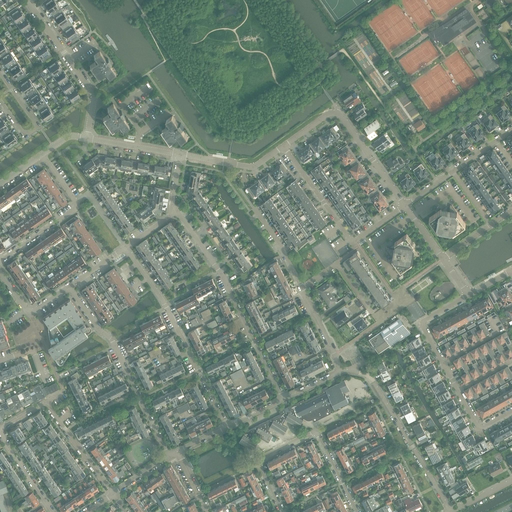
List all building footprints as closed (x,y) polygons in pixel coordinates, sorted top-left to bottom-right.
[(45,7),(47,10),(48,9),(56,3),(57,3),(54,0),(45,0),(43,2),(45,4),(46,5),(46,6),(46,7),(45,7)] [(51,13),(53,16),(62,10),(57,3),(56,3),(48,9),(47,10),(49,12),(50,11),(50,12),(51,13)] [(8,13),(13,20),(14,19),(22,14),(23,13),(21,10),(21,11),(20,11),(19,10),(19,9),(17,7),(8,13)] [(451,21),(452,22),(449,24),(448,23),(435,31),(434,32),(434,33),(434,34),(434,35),(435,36),(436,36),(441,36),(445,42),(454,36),(455,36),(455,37),(456,36),(457,36),(457,35),(457,34),(456,33),(458,31),(459,32),(475,22),(466,9),(451,21)] [(55,21),(57,23),(58,23),(66,17),(66,16),(62,10),(53,16),(54,18),(55,19),(56,20),(55,20),(55,21)] [(25,16),(23,13),(22,14),(14,19),(13,20),(16,24),(17,24),(19,23),(23,19),(25,18),(24,17),(24,16),(25,16)] [(61,27),(62,29),(71,23),(66,16),(66,17),(58,23),(57,23),(58,26),(59,26),(59,25),(60,26),(61,27)] [(26,19),(25,18),(23,19),(19,23),(17,24),(16,24),(19,29),(20,28),(28,23),(29,22),(27,19),(27,20),(26,20),(26,19)] [(31,24),(29,22),(28,23),(20,28),(19,29),(22,33),(23,33),(25,31),(29,28),(31,27),(30,26),(30,25),(31,25),(31,24)] [(64,34),(66,37),(67,36),(76,30),(71,23),(62,29),(64,32),(65,33),(65,34),(64,34)] [(32,28),(31,27),(29,28),(25,31),(23,33),(22,33),(25,38),(26,37),(34,31),(35,31),(33,28),(32,29),(32,28)] [(70,41),(72,43),(81,37),(79,34),(76,30),(67,36),(66,37),(68,40),(69,39),(70,40),(70,41)] [(37,33),(35,31),(34,31),(26,37),(25,38),(29,42),(31,40),(35,37),(37,36),(37,35),(36,34),(37,34),(37,33)] [(38,37),(37,36),(35,37),(31,40),(29,42),(32,46),(40,40),(41,40),(40,37),(39,37),(39,38),(38,37)] [(43,42),(41,40),(40,40),(32,46),(35,51),(35,50),(37,49),(42,46),(44,45),(43,44),(42,43),(43,42)] [(44,46),(44,45),(42,46),(37,49),(35,50),(35,51),(38,55),(39,55),(47,49),(48,48),(46,46),(45,46),(44,46)] [(0,56),(2,59),(10,53),(9,50),(6,46),(5,46),(0,49),(0,56)] [(50,51),(48,48),(47,49),(39,55),(38,55),(43,62),(52,56),(50,53),(49,52),(49,51),(50,51)] [(109,78),(115,73),(109,64),(111,63),(108,58),(106,60),(101,53),(100,51),(93,56),(97,60),(89,66),(91,68),(96,75),(98,78),(105,73),(109,78)] [(2,61),(4,64),(5,63),(14,57),(10,53),(2,59),(2,60),(3,61),(2,61)] [(7,67),(8,68),(17,61),(14,57),(5,63),(4,64),(6,67),(6,66),(7,66),(7,67)] [(10,73),(12,75),(13,75),(21,69),(21,68),(17,61),(8,68),(10,70),(10,71),(11,72),(10,72),(10,73)] [(47,68),(50,73),(51,72),(59,66),(60,66),(58,63),(57,64),(56,63),(56,62),(54,63),(49,66),(47,68)] [(62,68),(60,66),(59,66),(51,72),(50,73),(53,77),(54,77),(56,75),(60,72),(62,71),(61,70),(61,69),(61,68),(62,68)] [(18,82),(26,75),(21,68),(21,69),(13,75),(12,75),(14,78),(15,77),(15,78),(16,79),(18,82)] [(63,72),(62,71),(60,72),(56,75),(54,77),(53,77),(56,81),(57,81),(65,75),(66,74),(64,72),(63,73),(63,72)] [(68,77),(66,74),(65,75),(57,81),(56,81),(59,86),(60,85),(62,84),(66,81),(68,80),(68,79),(67,78),(68,77)] [(32,84),(29,79),(20,85),(21,86),(22,87),(21,88),(23,91),(23,90),(32,84)] [(69,81),(68,80),(66,81),(62,84),(60,85),(59,86),(63,90),(71,84),(72,83),(71,81),(70,81),(69,81)] [(74,86),(72,83),(71,84),(63,90),(66,95),(66,94),(68,93),(73,90),(74,88),(74,87),(73,87),(74,86)] [(27,94),(28,97),(37,90),(35,88),(32,84),(23,90),(23,91),(24,93),(25,93),(25,92),(26,93),(27,94)] [(75,89),(74,88),(73,90),(68,93),(66,94),(66,95),(69,99),(78,93),(79,92),(77,89),(76,90),(75,89)] [(30,102),(32,104),(33,104),(41,98),(42,97),(37,90),(28,97),(30,99),(31,100),(31,101),(30,102)] [(80,95),(79,92),(78,93),(69,99),(72,104),(72,103),(81,97),(80,96),(79,95),(80,95)] [(360,101),(361,101),(358,97),(359,97),(358,95),(357,95),(356,93),(355,92),(354,92),(352,94),(344,99),(343,100),(346,104),(347,104),(348,106),(354,102),(355,105),(358,103),(360,101)] [(36,108),(38,110),(47,104),(45,102),(42,97),(33,104),(32,104),(34,107),(35,106),(36,107),(36,108)] [(40,115),(42,118),(43,117),(51,111),(52,111),(47,104),(38,110),(40,113),(40,114),(41,115),(40,115)] [(110,113),(103,118),(104,120),(110,128),(111,130),(119,125),(122,130),(127,127),(129,126),(122,117),(124,115),(121,111),(119,112),(113,104),(110,106),(108,107),(107,108),(110,113)] [(358,121),(367,114),(364,110),(366,109),(362,104),(360,105),(354,109),(356,112),(353,114),(358,121)] [(500,118),(499,118),(501,121),(502,121),(503,121),(509,117),(508,117),(511,115),(507,109),(504,105),(501,107),(503,109),(497,113),(500,118)] [(54,116),(55,116),(52,111),(51,111),(43,117),(42,118),(44,121),(44,120),(45,120),(45,121),(46,122),(54,116)] [(489,130),(489,131),(495,127),(498,125),(493,119),(490,114),(488,117),(483,120),(484,123),(487,127),(486,128),(488,131),(489,130)] [(182,142),(188,138),(182,129),(184,128),(181,123),(179,124),(173,116),(166,120),(170,125),(162,130),(164,132),(170,140),(171,142),(178,137),(182,142)] [(421,120),(414,124),(415,125),(417,129),(418,131),(425,126),(424,125),(421,121),(421,120)] [(369,134),(368,135),(371,139),(377,135),(374,131),(373,129),(379,125),(376,121),(365,128),(368,133),(369,134)] [(7,126),(6,123),(5,124),(0,126),(0,136),(1,137),(9,131),(8,128),(7,127),(6,126),(7,126)] [(480,129),(477,124),(474,126),(476,128),(470,132),(474,137),(472,137),(474,140),(476,140),(482,136),(484,134),(480,129)] [(329,130),(326,132),(326,133),(332,141),(337,138),(337,137),(339,136),(334,128),(331,129),(329,131),(329,130)] [(11,133),(9,131),(1,137),(5,144),(6,143),(14,137),(15,137),(13,134),(12,135),(12,134),(11,133)] [(321,137),(319,138),(325,146),(327,145),(332,141),(326,133),(326,132),(322,134),(323,135),(321,137)] [(388,145),(391,142),(388,138),(387,137),(386,138),(385,136),(387,134),(386,133),(374,142),(376,145),(377,146),(376,147),(379,151),(380,150),(382,152),(389,147),(388,145)] [(459,147),(461,150),(462,149),(463,150),(469,146),(468,146),(471,144),(467,138),(464,133),(461,136),(456,139),(457,142),(460,146),(459,147)] [(17,139),(15,137),(14,137),(6,143),(5,144),(9,148),(17,142),(17,141),(16,140),(17,140),(17,139)] [(316,140),(312,143),(318,151),(325,146),(319,138),(319,137),(315,139),(316,140)] [(308,145),(304,147),(305,148),(311,156),(311,157),(312,158),(315,156),(314,154),(316,153),(318,152),(318,151),(312,143),(310,144),(310,145),(308,146),(308,145)] [(449,159),(455,155),(458,153),(454,147),(450,143),(448,145),(443,149),(444,151),(447,156),(446,156),(448,159),(449,159)] [(339,155),(343,159),(352,153),(350,150),(349,150),(348,148),(346,146),(338,152),(340,154),(339,155)] [(306,160),(311,157),(311,156),(305,148),(304,147),(301,150),(302,150),(300,152),(299,152),(296,155),(302,163),(305,160),(306,160)] [(489,160),(496,154),(497,154),(494,149),(493,150),(491,151),(490,150),(487,152),(488,153),(486,155),(485,155),(489,160)] [(436,157),(430,161),(434,165),(432,166),(434,169),(436,168),(436,169),(442,165),(444,163),(440,157),(437,152),(434,154),(436,157)] [(354,156),(352,153),(343,159),(346,164),(349,162),(351,165),(357,161),(355,158),(354,156)] [(489,160),(492,164),(500,159),(496,154),(489,160)] [(92,160),(88,163),(92,169),(93,171),(97,168),(100,166),(98,157),(98,155),(91,159),(92,160)] [(106,156),(98,155),(98,157),(100,166),(104,167),(109,168),(109,165),(110,158),(105,157),(106,156)] [(115,159),(110,158),(109,165),(109,168),(114,168),(117,169),(118,160),(119,158),(116,158),(115,159)] [(122,159),(119,158),(118,160),(117,169),(120,170),(125,170),(126,168),(127,161),(122,160),(122,159)] [(405,165),(401,160),(399,162),(396,158),(393,161),(391,158),(388,161),(389,163),(388,164),(392,170),(398,166),(399,169),(402,167),(405,165)] [(492,164),(496,169),(503,164),(500,159),(492,164)] [(132,162),(127,161),(126,168),(125,170),(130,171),(134,172),(135,163),(135,161),(132,161),(132,162)] [(139,162),(135,161),(135,163),(134,172),(137,172),(142,173),(142,171),(144,164),(138,163),(139,162)] [(359,163),(357,161),(351,165),(353,167),(350,169),(353,174),(362,168),(363,167),(361,164),(360,165),(359,163)] [(89,174),(93,171),(92,169),(88,163),(83,166),(83,165),(80,167),(81,169),(86,176),(89,174)] [(148,165),(144,164),(142,171),(142,173),(147,174),(150,175),(151,166),(152,164),(148,164),(148,165)] [(155,165),(152,164),(151,166),(150,175),(153,175),(158,176),(159,174),(160,167),(155,166),(155,165)] [(278,166),(275,168),(276,169),(282,177),(282,178),(282,179),(283,179),(287,176),(287,177),(291,174),(288,169),(287,170),(283,164),(281,165),(279,167),(278,166)] [(419,166),(413,170),(415,172),(418,176),(417,177),(419,180),(420,179),(420,180),(426,176),(429,174),(424,168),(423,166),(421,164),(418,166),(419,166)] [(496,169),(499,173),(506,168),(503,164),(496,169)] [(311,170),(314,175),(323,169),(320,165),(311,170)] [(165,168),(160,167),(159,174),(158,176),(163,177),(167,178),(167,174),(168,171),(168,169),(168,168),(169,167),(165,166),(165,168)] [(462,172),(466,176),(473,171),(470,166),(468,168),(467,166),(463,169),(464,170),(462,172)] [(365,170),(363,167),(362,168),(353,174),(357,179),(360,177),(361,179),(367,175),(365,173),(364,171),(365,170)] [(270,173),(269,174),(275,182),(276,181),(278,180),(279,181),(282,179),(282,178),(282,177),(276,169),(275,168),(272,170),(272,171),(273,171),(270,173)] [(499,173),(502,178),(510,173),(506,168),(499,173)] [(36,178),(39,181),(48,175),(49,174),(48,172),(46,173),(44,169),(35,175),(36,178)] [(314,175),(317,179),(326,173),(323,169),(314,175)] [(466,176),(469,181),(476,176),(478,175),(474,170),(473,171),(466,176)] [(191,175),(190,180),(197,181),(199,182),(200,177),(201,173),(197,173),(195,172),(190,171),(190,175),(191,175)] [(265,176),(262,179),(267,187),(269,187),(275,182),(269,174),(268,173),(265,176)] [(317,179),(320,183),(329,177),(326,173),(317,179)] [(408,173),(405,175),(407,178),(401,182),(404,186),(403,187),(405,190),(406,189),(407,190),(413,186),(412,185),(415,183),(411,178),(408,173)] [(502,178),(506,183),(511,178),(511,176),(510,173),(502,178)] [(50,176),(49,174),(48,175),(39,181),(41,184),(43,186),(46,184),(51,180),(49,177),(50,176)] [(369,178),(367,175),(361,179),(363,182),(360,184),(364,189),(372,183),(373,182),(371,179),(370,180),(369,178)] [(330,176),(329,177),(320,183),(323,187),(332,181),(333,180),(330,176)] [(469,181),(472,185),(480,180),(476,176),(469,181)] [(26,179),(22,182),(24,185),(27,190),(32,187),(28,181),(26,179)] [(257,181),(254,183),(254,184),(260,193),(266,189),(267,188),(267,187),(262,179),(261,179),(260,180),(260,181),(258,182),(257,182),(257,181)] [(54,183),(51,180),(46,184),(43,186),(44,188),(46,192),(55,186),(57,185),(55,183),(54,183)] [(188,185),(187,193),(191,192),(198,190),(199,187),(199,182),(197,181),(190,180),(189,185),(188,185)] [(288,189),(290,192),(299,185),(296,180),(289,184),(286,187),(288,189)] [(472,185),(476,190),(483,185),(480,180),(472,185)] [(93,186),(97,191),(99,189),(104,186),(101,181),(96,184),(93,186)] [(323,187),(326,192),(335,186),(332,181),(323,187)] [(22,182),(17,185),(19,188),(23,193),(27,190),(24,185),(22,182)] [(375,185),(373,182),(372,183),(364,189),(367,194),(367,193),(369,196),(378,190),(376,187),(374,185),(375,185)] [(255,196),(260,193),(254,184),(254,183),(251,186),(249,188),(247,189),(253,198),(255,197),(255,196)] [(17,185),(13,189),(15,191),(18,196),(23,193),(19,188),(17,185)] [(58,187),(57,185),(55,186),(46,192),(49,195),(50,197),(53,195),(59,191),(57,188),(58,187)] [(292,195),(294,197),(297,195),(303,191),(299,185),(290,192),(292,195)] [(476,190),(479,195),(486,190),(483,185),(476,190)] [(97,191),(100,196),(103,194),(107,190),(104,186),(99,189),(97,191)] [(326,192),(329,196),(338,190),(335,186),(326,192)] [(154,191),(153,196),(155,196),(162,198),(163,193),(164,193),(165,189),(162,189),(154,188),(154,191)] [(13,189),(9,192),(10,194),(14,199),(18,196),(15,191),(13,189)] [(266,189),(260,193),(255,196),(255,197),(266,189)] [(100,196),(103,200),(106,198),(111,195),(107,190),(103,194),(100,196)] [(192,199),(195,203),(201,199),(203,197),(200,193),(198,190),(191,192),(187,193),(191,199),(192,199)] [(329,196),(332,200),(341,194),(338,190),(329,196)] [(379,192),(378,190),(369,196),(371,198),(371,199),(374,203),(383,197),(384,197),(382,194),(381,194),(379,192)] [(479,195),(482,199),(490,194),(486,190),(479,195)] [(52,199),(54,203),(63,196),(64,195),(63,193),(61,194),(59,191),(53,195),(50,197),(52,199)] [(296,200),(298,203),(307,196),(303,191),(297,195),(294,197),(296,200)] [(9,192),(4,195),(6,197),(10,202),(14,199),(10,194),(9,192)] [(341,194),(332,200),(335,204),(344,198),(345,197),(342,193),(341,194)] [(482,199),(486,204),(493,199),(490,194),(482,199)] [(4,195),(0,197),(0,198),(1,200),(5,206),(7,208),(12,205),(10,202),(6,197),(4,195)] [(66,197),(64,195),(63,196),(54,203),(51,204),(54,208),(56,206),(58,208),(61,206),(67,202),(64,198),(66,197)] [(103,200),(106,205),(109,203),(114,200),(111,195),(106,198),(103,200)] [(162,203),(162,198),(155,196),(153,196),(152,201),(151,205),(159,209),(161,211),(163,203),(162,203)] [(300,206),(302,208),(305,206),(311,202),(307,196),(298,203),(300,206)] [(197,208),(199,210),(202,208),(208,204),(206,202),(203,197),(201,199),(195,203),(198,207),(197,208)] [(386,199),(384,197),(383,197),(374,203),(378,208),(380,211),(388,205),(386,202),(385,200),(386,199)] [(262,207),(264,210),(274,204),(270,198),(264,203),(261,205),(262,207)] [(335,204),(338,208),(346,202),(344,198),(335,204)] [(486,204),(489,209),(496,204),(498,202),(495,198),(493,199),(486,204)] [(106,205),(110,210),(113,208),(117,204),(114,200),(109,203),(106,205)] [(303,210),(306,214),(315,207),(311,202),(305,206),(302,208),(303,210)] [(338,208),(341,212),(349,206),(346,202),(338,208)] [(110,210),(113,214),(116,212),(121,209),(117,204),(113,208),(110,210)] [(202,212),(205,217),(210,213),(213,211),(210,207),(208,204),(202,208),(199,210),(201,213),(202,212)] [(267,214),(268,216),(271,214),(278,209),(274,204),(264,210),(267,214)] [(500,208),(496,204),(489,209),(492,213),(500,208)] [(155,215),(161,211),(159,209),(151,205),(149,207),(145,210),(146,211),(150,217),(154,214),(155,215)] [(450,206),(450,208),(449,212),(447,211),(446,211),(442,211),(440,212),(441,211),(442,210),(441,210),(429,218),(436,228),(437,228),(435,225),(436,225),(439,229),(440,230),(441,230),(445,230),(445,231),(446,231),(446,230),(450,231),(451,231),(452,231),(456,229),(457,230),(455,231),(456,231),(461,227),(465,225),(466,224),(458,213),(452,205),(451,205),(450,205),(450,206)] [(50,212),(46,207),(45,206),(41,209),(41,210),(42,210),(45,215),(47,218),(52,215),(50,212)] [(341,212),(344,217),(352,211),(349,206),(341,212)] [(308,217),(309,219),(312,217),(319,213),(315,207),(306,214),(308,217)] [(113,214),(116,219),(119,217),(124,214),(121,209),(116,212),(113,214)] [(270,218),(272,221),(282,215),(278,209),(271,214),(268,216),(270,218)] [(41,210),(37,213),(41,219),(43,221),(47,218),(45,215),(42,210),(41,210)] [(146,211),(145,210),(140,212),(137,215),(142,221),(144,223),(146,221),(146,220),(150,217),(146,211)] [(207,221),(210,226),(213,225),(219,220),(216,215),(213,211),(210,213),(205,217),(208,221),(207,221)] [(344,217),(347,221),(355,215),(352,211),(344,217)] [(37,213),(33,217),(36,222),(38,224),(43,221),(41,219),(37,213)] [(311,221),(313,225),(323,218),(319,213),(312,217),(309,219),(311,221)] [(116,219),(119,224),(122,222),(127,218),(124,214),(119,217),(116,219)] [(357,214),(355,215),(347,221),(350,225),(358,219),(360,218),(360,217),(359,216),(357,214)] [(274,224),(276,227),(279,225),(285,220),(282,215),(272,221),(274,224)] [(33,217),(28,220),(32,225),(34,227),(38,224),(36,222),(33,217)] [(70,226),(73,230),(82,224),(84,223),(82,221),(81,222),(78,218),(76,220),(74,217),(65,224),(67,227),(68,228),(70,226)] [(119,224),(123,228),(126,226),(130,223),(127,218),(122,222),(119,224)] [(327,223),(323,218),(313,225),(316,228),(317,230),(320,228),(321,227),(322,227),(327,223)] [(363,221),(360,218),(358,219),(350,225),(353,229),(356,227),(356,228),(359,226),(359,225),(361,224),(362,225),(364,223),(363,221)] [(28,220),(24,223),(27,228),(29,231),(34,227),(32,225),(28,220)] [(215,231),(218,235),(224,231),(226,230),(223,226),(219,220),(213,225),(210,226),(214,232),(215,231)] [(278,229),(280,232),(289,225),(285,220),(279,225),(276,227),(278,229)] [(25,234),(29,231),(27,228),(24,223),(22,221),(18,224),(19,226),(23,231),(25,234)] [(167,225),(162,228),(161,229),(164,234),(166,233),(171,229),(173,227),(170,222),(167,225)] [(85,225),(84,223),(82,224),(73,230),(76,234),(77,236),(80,234),(86,229),(84,226),(85,225)] [(126,233),(128,232),(129,231),(134,228),(130,223),(126,226),(123,228),(126,233)] [(282,235),(284,237),(287,235),(293,231),(289,225),(280,232),(282,235)] [(19,226),(15,229),(19,234),(20,237),(25,234),(23,231),(19,226)] [(16,240),(20,237),(19,234),(15,229),(14,227),(9,230),(10,232),(14,237),(16,240)] [(177,232),(173,227),(171,229),(166,233),(164,234),(167,239),(169,237),(174,234),(177,232)] [(61,228),(56,231),(58,234),(62,239),(66,236),(63,231),(61,228)] [(88,233),(86,229),(80,234),(77,236),(78,237),(81,241),(90,235),(91,234),(90,232),(88,233)] [(220,240),(222,243),(225,241),(231,237),(229,234),(226,230),(224,231),(218,235),(221,239),(220,240)] [(56,231),(52,234),(54,237),(57,242),(62,239),(58,234),(56,231)] [(285,240),(288,243),(297,236),(293,231),(287,235),(284,237),(285,240)] [(180,237),(177,232),(174,234),(169,237),(167,239),(170,243),(172,242),(177,239),(180,237)] [(52,234),(47,238),(49,240),(53,245),(57,242),(54,237),(52,234)] [(93,236),(91,234),(90,235),(81,241),(84,245),(85,246),(87,245),(94,240),(91,237),(93,236)] [(395,248),(394,250),(387,248),(386,249),(386,250),(393,260),(401,271),(412,263),(411,263),(409,264),(409,263),(412,261),(412,260),(412,259),(413,254),(414,249),(414,248),(414,247),(412,244),(413,243),(414,245),(415,245),(407,234),(401,238),(395,243),(397,242),(398,243),(395,244),(395,248),(394,248),(395,248)] [(301,242),(297,236),(288,243),(290,246),(292,248),(295,246),(296,245),(297,245),(301,242)] [(172,242),(176,247),(180,243),(183,241),(180,237),(177,239),(172,242),(170,243),(171,243),(172,242)] [(225,245),(228,249),(233,245),(235,243),(233,239),(231,237),(225,241),(222,243),(224,246),(225,245)] [(47,238),(43,241),(45,243),(48,248),(53,245),(49,240),(47,238)] [(96,243),(94,240),(87,245),(85,246),(86,248),(88,252),(97,245),(99,244),(97,242),(96,243)] [(43,241),(39,244),(40,247),(44,252),(48,248),(45,243),(43,241)] [(136,247),(139,251),(142,250),(147,246),(143,241),(138,245),(136,247)] [(176,247),(179,251),(184,248),(187,246),(183,241),(180,243),(176,247)] [(230,254),(231,257),(234,255),(240,250),(239,248),(235,243),(233,245),(228,249),(231,253),(230,254)] [(39,244),(34,247),(36,250),(40,255),(44,252),(40,247),(39,244)] [(91,256),(92,257),(95,256),(101,251),(99,247),(100,246),(99,244),(97,245),(88,252),(91,256)] [(139,251),(142,256),(145,254),(150,251),(147,246),(142,250),(139,251)] [(179,251),(182,256),(187,253),(190,251),(187,246),(184,248),(179,251)] [(34,247),(30,250),(32,253),(35,258),(40,255),(36,250),(34,247)] [(31,261),(35,258),(32,253),(30,250),(25,253),(27,256),(31,261)] [(234,259),(237,263),(243,259),(245,257),(242,253),(240,250),(234,255),(231,257),(233,259),(234,259)] [(142,256),(146,261),(148,259),(153,255),(150,251),(145,254),(142,256)] [(182,256),(185,261),(190,257),(193,255),(190,251),(187,253),(182,256)] [(360,255),(358,252),(348,259),(343,262),(343,263),(343,264),(343,265),(348,272),(354,268),(354,267),(382,307),(387,304),(390,301),(387,297),(389,296),(386,292),(385,293),(379,286),(381,285),(378,281),(377,282),(371,275),(373,274),(370,270),(369,271),(363,263),(365,262),(362,259),(359,255),(360,255)] [(146,261),(149,265),(152,264),(157,260),(153,255),(148,259),(146,261)] [(185,261),(189,265),(194,262),(196,260),(193,255),(190,257),(185,261)] [(81,256),(76,259),(80,265),(82,267),(86,264),(84,261),(81,256)] [(248,261),(245,257),(243,259),(237,263),(240,267),(239,268),(243,273),(252,267),(250,264),(248,261)] [(7,266),(10,271),(17,266),(18,265),(20,264),(17,260),(17,259),(13,261),(7,266)] [(76,259),(72,262),(75,268),(77,270),(82,267),(80,265),(76,259)] [(149,265),(152,270),(155,268),(160,265),(162,264),(158,259),(157,260),(152,264),(149,265)] [(200,265),(196,260),(194,262),(189,265),(192,270),(197,267),(200,265)] [(269,265),(271,269),(268,270),(269,273),(272,271),(280,268),(277,261),(269,265)] [(72,262),(67,266),(71,271),(73,273),(77,270),(75,268),(72,262)] [(10,271),(14,275),(20,271),(21,270),(18,265),(17,266),(10,271)] [(152,270),(156,275),(158,273),(163,269),(160,265),(155,268),(152,270)] [(67,266),(63,269),(67,274),(68,276),(73,273),(71,271),(67,266)] [(106,276),(109,280),(117,274),(119,273),(117,271),(116,272),(114,268),(107,273),(105,275),(106,276)] [(156,275),(159,279),(161,278),(167,274),(168,273),(165,268),(163,269),(158,273),(156,275)] [(272,271),(275,277),(283,273),(280,268),(272,271)] [(63,269),(58,272),(62,277),(64,279),(68,276),(67,274),(63,269)] [(14,275),(17,279),(23,275),(24,274),(21,270),(20,271),(14,275)] [(58,272),(54,275),(58,280),(59,283),(64,279),(62,277),(58,272)] [(17,279),(20,284),(26,279),(27,278),(29,277),(26,273),(24,274),(23,275),(17,279)] [(120,275),(119,273),(117,274),(109,280),(111,284),(112,286),(115,284),(121,279),(119,276),(120,275)] [(275,277),(278,282),(285,279),(283,273),(275,277)] [(159,279),(162,284),(165,282),(170,279),(167,274),(161,278),(159,279)] [(54,275),(50,278),(53,283),(55,286),(59,283),(58,280),(54,275)] [(244,286),(247,291),(255,288),(255,287),(252,282),(255,281),(253,277),(245,282),(246,285),(244,286)] [(20,284),(23,288),(29,284),(31,283),(27,278),(26,279),(20,284)] [(50,289),(55,286),(53,283),(50,278),(45,281),(49,287),(50,289)] [(124,283),(121,279),(115,284),(112,286),(114,287),(116,291),(125,285),(126,284),(125,282),(124,283)] [(173,283),(170,279),(165,282),(162,284),(165,289),(168,287),(173,283)] [(212,279),(207,282),(212,290),(217,287),(212,279)] [(278,282),(281,288),(288,284),(285,279),(278,282)] [(333,290),(333,289),(333,288),(334,287),(330,281),(318,290),(329,305),(335,301),(328,291),(329,290),(329,291),(330,291),(331,291),(332,291),(333,290)] [(23,288),(26,293),(32,288),(34,287),(35,286),(32,282),(31,283),(29,284),(23,288)] [(207,282),(203,284),(207,292),(212,290),(207,282)] [(128,286),(126,284),(125,285),(116,291),(119,295),(120,296),(122,295),(129,290),(127,287),(128,286)] [(203,284),(198,286),(202,295),(203,296),(207,294),(207,292),(203,284)] [(281,288),(284,294),(291,290),(288,284),(281,288)] [(83,295),(84,297),(85,296),(94,290),(90,285),(82,291),(84,294),(83,295)] [(258,293),(256,290),(260,288),(259,285),(255,287),(255,288),(247,291),(250,297),(252,296),(254,299),(262,295),(260,292),(258,293)] [(197,297),(198,297),(198,298),(203,296),(202,295),(198,286),(193,289),(195,294),(196,294),(197,297)] [(26,293),(29,297),(32,295),(35,293),(37,292),(34,287),(32,288),(26,293)] [(498,294),(498,295),(499,295),(499,294),(497,292),(506,287),(508,289),(508,290),(508,289),(506,287),(497,292),(498,294)] [(498,295),(501,300),(511,295),(511,294),(510,291),(509,292),(508,290),(508,289),(506,287),(497,292),(499,294),(499,295),(498,295)] [(87,298),(89,302),(98,296),(94,290),(85,296),(84,297),(86,299),(87,298)] [(131,293),(129,290),(122,295),(120,296),(121,298),(124,302),(133,295),(134,295),(133,293),(131,293)] [(294,296),(291,290),(284,294),(287,300),(294,296)] [(40,296),(37,292),(35,293),(32,295),(29,297),(32,302),(38,297),(40,296)] [(195,294),(191,297),(195,305),(200,303),(197,297),(196,294),(195,294)] [(343,298),(346,303),(352,299),(348,294),(343,298)] [(505,305),(506,307),(511,303),(511,295),(511,294),(511,295),(501,300),(504,305),(505,305)] [(136,297),(134,295),(133,295),(124,302),(127,306),(128,307),(130,306),(137,301),(134,298),(136,297)] [(92,309),(93,308),(93,307),(102,301),(98,296),(89,302),(92,305),(90,306),(92,309)] [(191,297),(186,299),(190,307),(195,305),(191,297)] [(484,300),(483,300),(488,309),(493,307),(488,297),(488,298),(487,297),(485,298),(486,299),(484,300)] [(87,336),(87,335),(90,332),(91,332),(91,331),(91,329),(91,328),(90,327),(89,327),(88,327),(86,328),(83,323),(85,321),(70,299),(65,302),(64,304),(60,306),(58,307),(55,310),(53,311),(49,314),(48,315),(44,317),(43,318),(42,318),(48,326),(48,329),(48,332),(49,335),(49,338),(50,342),(50,344),(51,346),(51,347),(48,349),(55,359),(56,358),(57,361),(58,364),(59,364),(60,365),(61,365),(61,364),(62,364),(70,352),(70,351),(71,350),(71,349),(71,348),(71,347),(87,336)] [(186,299),(181,301),(185,310),(186,312),(191,309),(190,307),(186,299)] [(217,305),(220,311),(222,310),(228,306),(225,301),(224,302),(222,299),(216,302),(217,305)] [(479,303),(478,303),(483,312),(488,309),(483,300),(483,301),(481,302),(480,301),(478,302),(479,303)] [(93,308),(97,313),(106,306),(102,301),(93,307),(93,308)] [(180,312),(185,310),(181,301),(176,304),(180,312)] [(246,305),(249,310),(255,307),(252,301),(246,305)] [(474,306),(473,306),(478,315),(483,312),(478,303),(477,303),(475,304),(476,305),(474,306)] [(294,305),(291,307),(290,304),(288,305),(289,308),(293,316),(298,313),(294,305)] [(340,313),(334,317),(336,321),(337,322),(339,325),(349,318),(344,310),(346,309),(344,305),(338,310),(339,312),(340,313)] [(98,317),(99,319),(101,318),(110,312),(106,306),(97,313),(99,316),(98,317)] [(222,310),(225,315),(231,312),(228,306),(222,310)] [(469,308),(468,309),(473,318),(478,315),(473,306),(471,307),(470,307),(468,308),(469,308)] [(249,310),(252,316),(258,313),(255,307),(249,310)] [(289,308),(283,310),(287,318),(293,316),(289,308)] [(464,311),(463,311),(468,321),(473,318),(468,309),(467,308),(465,309),(466,310),(464,311)] [(203,318),(212,314),(209,309),(201,313),(203,318)] [(283,310),(278,313),(282,321),(287,318),(283,310)] [(459,314),(458,314),(463,323),(468,321),(463,311),(463,312),(461,313),(460,312),(458,313),(459,314)] [(105,324),(114,317),(110,312),(101,318),(99,319),(101,321),(102,320),(105,324)] [(234,318),(231,312),(225,315),(228,321),(234,318)] [(252,316),(254,321),(261,318),(262,317),(260,312),(258,313),(252,316)] [(276,324),(282,321),(278,313),(272,316),(276,324)] [(454,317),(453,317),(458,326),(463,323),(458,314),(458,315),(457,314),(455,315),(456,316),(454,317)] [(359,315),(350,321),(353,325),(357,330),(358,329),(358,330),(359,331),(363,328),(363,329),(366,327),(366,326),(365,325),(367,324),(368,323),(366,319),(364,320),(362,318),(359,315)] [(160,316),(155,318),(159,327),(160,329),(166,326),(165,324),(164,324),(160,316)] [(254,321),(257,327),(263,324),(264,324),(265,323),(262,317),(261,318),(254,321)] [(449,319),(448,320),(453,329),(458,326),(453,317),(451,318),(450,318),(448,319),(449,319)] [(154,329),(155,331),(160,329),(159,327),(155,318),(150,321),(154,329)] [(193,326),(199,324),(196,318),(190,321),(193,326)] [(402,324),(399,319),(380,332),(379,333),(369,340),(378,354),(389,347),(390,346),(408,333),(402,324)] [(444,322),(443,322),(448,332),(453,329),(448,320),(447,319),(445,321),(446,321),(444,322)] [(0,349),(1,349),(9,346),(5,333),(6,333),(1,320),(0,320),(0,349)] [(209,330),(218,326),(215,320),(207,324),(209,330)] [(149,332),(154,329),(150,321),(145,323),(149,332)] [(299,326),(302,332),(310,328),(307,322),(299,326)] [(439,325),(438,325),(443,334),(448,332),(443,322),(443,323),(441,324),(440,323),(438,324),(439,325)] [(145,334),(149,332),(145,323),(140,326),(143,331),(144,334),(145,334)] [(481,329),(477,332),(481,338),(485,336),(490,333),(484,323),(479,325),(481,329)] [(266,329),(264,324),(263,324),(257,327),(260,332),(266,329)] [(438,337),(443,334),(438,325),(438,326),(436,327),(435,326),(433,327),(434,328),(433,328),(434,331),(432,332),(435,338),(438,337)] [(473,334),(469,336),(468,336),(472,343),(476,341),(481,338),(477,332),(475,327),(470,330),(473,334)] [(302,332),(305,337),(313,333),(310,328),(302,332)] [(188,333),(191,338),(197,335),(199,334),(196,329),(195,330),(188,333)] [(235,329),(229,332),(232,338),(238,335),(235,329)] [(293,329),(287,332),(291,340),(297,337),(293,329)] [(147,339),(145,334),(144,334),(143,331),(138,333),(142,342),(147,339)] [(229,332),(224,335),(227,341),(232,338),(229,332)] [(287,332),(282,335),(286,343),(291,340),(287,332)] [(464,339),(460,341),(463,348),(468,346),(472,343),(468,336),(469,336),(466,332),(462,335),(464,339)] [(501,335),(497,337),(501,344),(505,341),(507,345),(511,343),(510,341),(506,332),(501,335)] [(137,344),(142,342),(138,333),(133,336),(137,344)] [(224,335),(223,333),(217,335),(218,337),(221,344),(227,341),(224,335)] [(305,337),(308,342),(316,338),(313,333),(305,337)] [(191,338),(194,344),(200,341),(197,335),(191,338)] [(282,335),(276,338),(280,346),(286,343),(282,335)] [(133,336),(128,338),(133,347),(133,348),(138,346),(137,344),(133,336)] [(172,336),(165,339),(164,338),(162,339),(163,342),(166,342),(168,345),(174,341),(172,336)] [(216,347),(221,344),(218,337),(213,340),(216,347)] [(455,344),(451,346),(455,353),(459,350),(463,348),(460,341),(458,337),(453,339),(455,344)] [(496,346),(498,350),(503,348),(501,344),(497,337),(493,339),(488,342),(492,348),(496,346)] [(123,341),(128,349),(129,351),(134,349),(133,348),(133,347),(128,338),(123,341)] [(276,338),(271,340),(275,348),(280,346),(276,338)] [(308,342),(310,347),(318,343),(316,338),(308,342)] [(410,349),(412,353),(422,348),(422,347),(420,345),(421,345),(420,343),(421,343),(418,338),(413,341),(407,344),(410,349)] [(269,351),(275,348),(271,340),(265,343),(269,351)] [(168,345),(171,350),(177,347),(174,341),(168,345)] [(194,344),(197,349),(203,346),(200,341),(194,344)] [(450,355),(455,353),(451,346),(449,342),(444,344),(447,348),(442,351),(446,358),(450,355)] [(488,351),(490,355),(494,352),(492,348),(488,342),(484,344),(480,347),(483,353),(488,351)] [(321,349),(318,343),(310,347),(313,353),(321,349)] [(206,352),(207,351),(204,346),(203,346),(197,349),(200,355),(206,352)] [(423,346),(422,347),(422,348),(412,353),(415,358),(417,362),(419,361),(423,359),(423,358),(427,356),(426,356),(425,354),(426,353),(425,352),(426,352),(423,346)] [(56,358),(55,359),(58,364),(58,365),(59,365),(60,366),(61,365),(62,365),(63,364),(70,352),(71,351),(71,350),(71,349),(71,347),(71,348),(71,349),(71,350),(70,351),(70,352),(62,364),(61,364),(61,365),(60,365),(59,364),(58,364),(57,361),(56,358)] [(180,352),(177,347),(171,350),(173,356),(180,352)] [(479,356),(481,360),(486,357),(483,353),(480,347),(475,349),(471,351),(475,358),(479,356)] [(501,354),(497,357),(496,357),(500,363),(504,361),(509,358),(505,352),(503,348),(498,350),(501,354)] [(244,354),(247,359),(253,356),(250,350),(244,354)] [(470,360),(472,365),(477,362),(475,358),(471,351),(467,354),(462,356),(466,363),(470,360)] [(492,359),(488,361),(491,368),(496,366),(500,363),(496,357),(497,357),(494,352),(490,355),(492,359)] [(234,354),(228,356),(232,363),(237,360),(234,354)] [(107,355),(102,358),(107,366),(112,364),(107,355)] [(428,355),(426,356),(427,356),(423,358),(423,359),(419,361),(421,366),(420,366),(422,370),(431,365),(430,363),(431,362),(430,361),(431,360),(428,355)] [(228,356),(223,359),(226,366),(232,363),(228,356)] [(247,359),(249,365),(256,361),(253,356),(247,359)] [(274,360),(277,366),(284,362),(282,356),(274,360)] [(462,365),(464,369),(468,367),(466,363),(462,356),(458,359),(453,361),(457,368),(462,365)] [(483,364),(479,366),(483,373),(487,371),(491,368),(488,361),(486,357),(481,360),(483,364)] [(102,358),(98,360),(102,369),(107,366),(102,358)] [(132,362),(136,368),(142,365),(139,358),(132,362)] [(223,359),(217,362),(220,368),(226,366),(223,359)] [(98,360),(93,362),(97,371),(102,369),(98,360)] [(322,360),(316,363),(320,371),(326,368),(322,360)] [(23,362),(20,363),(24,373),(27,372),(31,371),(28,361),(25,362),(24,363),(23,362)] [(249,365),(252,370),(259,367),(256,361),(249,365)] [(93,362),(88,365),(92,373),(93,375),(98,373),(97,371),(93,362)] [(217,362),(212,365),(215,371),(220,368),(217,362)] [(277,366),(279,371),(287,367),(284,362),(277,366)] [(379,373),(388,369),(387,366),(385,367),(382,362),(375,365),(378,370),(379,373)] [(475,369),(471,371),(470,371),(474,378),(478,375),(483,373),(479,366),(477,362),(472,365),(475,369)] [(16,365),(13,366),(17,376),(21,375),(24,373),(20,363),(17,364),(18,365),(16,365)] [(316,363),(311,366),(315,374),(320,371),(316,363)] [(181,364),(176,367),(179,373),(185,370),(181,364)] [(433,364),(431,365),(422,370),(425,375),(426,378),(427,379),(429,379),(428,378),(432,376),(436,374),(435,371),(436,371),(435,370),(436,369),(433,364)] [(83,367),(87,376),(88,378),(93,375),(92,373),(88,365),(83,367)] [(136,368),(138,373),(145,370),(142,365),(136,368)] [(209,374),(215,371),(212,365),(206,368),(209,374)] [(378,370),(375,365),(384,382),(384,381),(381,377),(380,373),(379,373),(378,370)] [(9,367),(5,368),(6,369),(9,378),(12,377),(14,377),(17,376),(13,366),(10,367),(9,368),(9,367)] [(311,366),(306,368),(310,377),(315,374),(311,366)] [(176,367),(170,369),(173,376),(179,373),(176,367)] [(252,370),(255,376),(261,372),(259,367),(252,370)] [(279,371),(282,377),(290,373),(287,367),(279,371)] [(470,380),(474,378),(470,371),(471,371),(468,367),(464,369),(466,373),(462,376),(465,383),(470,380)] [(504,369),(499,371),(503,378),(507,376),(509,380),(511,378),(511,373),(508,367),(504,369)] [(1,370),(0,370),(0,375),(2,381),(4,380),(6,380),(9,378),(6,369),(5,368),(2,369),(3,370),(2,370),(1,370)] [(304,379),(310,377),(306,368),(300,371),(304,379)] [(170,369),(165,372),(168,379),(173,376),(170,369)] [(389,372),(388,369),(379,373),(380,373),(381,377),(384,381),(391,378),(388,372),(389,372)] [(138,373),(141,379),(147,375),(145,370),(138,373)] [(505,382),(503,378),(499,371),(495,374),(490,376),(494,383),(498,381),(501,385),(505,382)] [(68,381),(71,387),(79,384),(76,377),(79,376),(78,374),(77,372),(71,376),(72,379),(68,381)] [(162,381),(168,379),(165,372),(159,375),(162,381)] [(264,378),(261,372),(255,376),(258,381),(264,378)] [(282,377),(285,382),(293,378),(290,373),(282,377)] [(438,373),(436,374),(432,376),(428,378),(429,379),(431,383),(430,384),(432,388),(441,383),(440,380),(441,380),(440,379),(441,378),(438,373)] [(141,379),(144,384),(150,381),(147,375),(141,379)] [(497,387),(494,383),(490,376),(486,379),(482,381),(486,388),(490,385),(492,390),(497,387)] [(295,384),(293,378),(285,382),(288,388),(295,384)] [(214,383),(217,388),(223,385),(220,380),(214,383)] [(153,386),(150,381),(144,384),(146,389),(153,386)] [(243,435),(239,442),(240,442),(253,450),(255,446),(257,443),(254,441),(255,439),(253,438),(255,435),(268,443),(269,443),(271,439),(273,436),(272,436),(269,434),(270,432),(269,431),(270,427),(284,435),(286,431),(288,428),(283,425),(286,420),(299,428),(301,424),(303,421),(303,420),(304,419),(307,421),(308,421),(309,421),(310,421),(311,421),(312,421),(313,420),(314,422),(331,414),(330,412),(334,410),(335,409),(349,402),(347,398),(346,396),(345,396),(344,395),(344,394),(345,394),(350,392),(350,391),(349,389),(345,381),(335,386),(329,389),(328,387),(317,392),(319,395),(305,402),(304,400),(297,403),(290,407),(289,406),(279,411),(281,415),(249,430),(248,429),(247,429),(248,426),(243,435)] [(488,392),(486,388),(482,381),(477,384),(473,386),(477,393),(477,392),(481,390),(483,394),(488,392)] [(388,386),(392,394),(400,390),(399,387),(398,388),(395,382),(388,386)] [(443,382),(441,383),(432,388),(435,393),(437,397),(441,394),(446,392),(445,389),(445,387),(446,387),(443,382)] [(128,390),(125,383),(120,386),(123,393),(128,390)] [(71,387),(74,393),(82,389),(79,384),(71,387)] [(190,388),(193,393),(199,390),(196,384),(190,388)] [(36,394),(32,396),(34,401),(35,402),(40,399),(41,399),(43,398),(45,397),(44,395),(47,393),(44,388),(42,389),(40,385),(33,389),(36,394)] [(217,388),(220,394),(226,391),(223,385),(217,388)] [(120,386),(114,389),(117,395),(123,393),(120,386)] [(329,389),(328,386),(317,392),(318,395),(305,401),(304,399),(290,406),(279,411),(281,414),(249,430),(247,429),(248,429),(249,430),(281,415),(279,411),(289,406),(290,407),(293,405),(304,400),(305,402),(319,395),(317,392),(328,387),(329,389)] [(479,397),(477,392),(477,393),(473,386),(469,388),(464,391),(468,397),(473,395),(475,399),(479,397)] [(180,387),(174,390),(177,397),(183,394),(180,387)] [(74,393),(77,399),(85,395),(82,389),(74,393)] [(114,389),(109,392),(112,398),(117,395),(114,389)] [(265,389),(260,392),(264,399),(269,397),(265,389)] [(22,393),(18,395),(23,406),(24,406),(29,404),(30,403),(32,402),(34,401),(32,396),(30,393),(28,390),(22,393)] [(172,399),(174,403),(176,407),(178,406),(176,403),(176,402),(174,398),(177,397),(174,390),(169,393),(172,399)] [(193,393),(195,399),(202,395),(199,390),(193,393)] [(402,393),(400,390),(392,394),(396,402),(403,398),(400,393),(402,393)] [(220,394),(222,399),(229,396),(226,391),(220,394)] [(448,391),(446,392),(441,394),(437,397),(440,402),(442,406),(443,405),(451,401),(451,400),(449,398),(450,398),(450,396),(451,396),(448,391)] [(109,392),(103,395),(106,401),(112,398),(109,392)] [(260,392),(254,395),(258,402),(264,399),(260,392)] [(510,402),(511,400),(511,399),(508,392),(503,394),(508,403),(509,404),(511,403),(510,402)] [(169,393),(163,396),(166,402),(172,399),(169,393)] [(6,400),(7,401),(9,405),(12,411),(17,409),(19,408),(20,407),(23,406),(18,395),(18,394),(11,398),(6,400)] [(507,404),(508,403),(503,394),(498,397),(503,406),(505,405),(506,405),(508,404),(507,404)] [(77,399),(80,405),(88,401),(85,395),(77,399)] [(101,404),(106,401),(103,395),(98,397),(101,404)] [(195,399),(198,404),(205,401),(202,395),(195,399)] [(247,408),(253,405),(249,397),(248,395),(245,396),(246,399),(243,400),(247,408)] [(254,395),(249,397),(253,405),(258,402),(254,395)] [(163,396),(157,399),(161,405),(166,402),(163,396)] [(222,399),(225,405),(231,402),(229,396),(222,399)] [(500,408),(503,406),(498,397),(493,400),(498,409),(499,409),(501,408),(500,408)] [(155,407),(161,405),(157,399),(152,401),(155,407)] [(453,399),(451,400),(451,401),(443,405),(446,410),(445,410),(447,414),(451,412),(456,409),(455,407),(455,406),(455,405),(453,399)] [(497,409),(498,409),(493,400),(488,403),(493,412),(495,410),(496,411),(498,410),(497,409)] [(3,410),(0,411),(0,413),(3,418),(7,416),(8,416),(9,415),(10,415),(13,413),(12,411),(9,405),(7,401),(1,405),(3,410)] [(91,407),(88,401),(80,405),(83,410),(82,411),(84,414),(85,413),(86,414),(89,412),(89,411),(90,411),(89,407),(91,407)] [(208,406),(205,401),(198,404),(201,410),(208,406)] [(225,405),(228,410),(234,407),(231,402),(225,405)] [(404,415),(411,411),(413,410),(412,407),(410,408),(407,403),(403,405),(400,407),(404,415)] [(490,413),(493,412),(488,403),(483,405),(488,414),(489,415),(491,414),(490,413)] [(485,416),(488,414),(483,405),(478,408),(478,409),(475,410),(479,416),(481,415),(483,417),(484,417),(486,416),(485,416)] [(128,410),(131,415),(137,412),(135,407),(128,410)] [(237,413),(234,407),(228,410),(231,416),(237,413)] [(458,408),(456,409),(451,412),(447,414),(450,419),(452,423),(461,418),(459,416),(460,415),(459,414),(461,413),(458,408)] [(33,417),(37,422),(44,416),(40,411),(33,416),(33,417)] [(415,419),(411,411),(404,415),(408,423),(415,419)] [(140,418),(137,412),(131,415),(134,421),(140,418)] [(369,415),(371,420),(378,417),(375,412),(369,415)] [(107,417),(106,417),(109,423),(109,424),(110,426),(115,423),(114,421),(111,414),(107,417)] [(160,417),(163,422),(169,419),(166,414),(160,417)] [(48,422),(44,416),(37,422),(39,425),(36,427),(38,430),(41,428),(40,427),(48,422)] [(103,426),(109,424),(109,423),(106,417),(100,420),(103,426)] [(209,417),(203,420),(207,428),(212,425),(209,417)] [(371,420),(373,423),(371,424),(372,427),(374,426),(380,423),(378,417),(371,420)] [(463,417),(461,418),(452,423),(454,428),(457,432),(461,430),(466,427),(464,424),(465,424),(464,423),(465,422),(463,417)] [(143,423),(140,418),(134,421),(136,426),(143,423)] [(163,422),(165,428),(172,425),(169,419),(163,422)] [(327,433),(333,430),(338,427),(344,424),(349,422),(354,419),(355,419),(327,432),(327,433)] [(354,419),(349,422),(352,428),(358,426),(354,419)] [(100,420),(95,423),(98,429),(103,426),(100,420)] [(203,420),(197,423),(201,430),(207,428),(203,420)] [(349,422),(344,424),(347,431),(352,428),(349,422)] [(95,423),(89,426),(92,432),(98,429),(95,423)] [(145,429),(143,423),(136,426),(139,432),(145,429)] [(197,423),(192,426),(196,433),(201,430),(197,423)] [(383,428),(380,423),(374,426),(372,427),(375,432),(377,431),(383,428)] [(412,427),(417,435),(424,431),(419,423),(412,427)] [(44,428),(47,433),(54,429),(50,424),(44,428)] [(344,424),(338,427),(342,434),(347,431),(344,424)] [(11,432),(14,437),(22,432),(19,428),(21,427),(20,426),(19,425),(18,426),(11,431),(11,432)] [(165,428),(168,433),(174,430),(172,425),(165,428)] [(511,431),(508,425),(503,427),(508,435),(509,437),(511,434),(511,431)] [(89,426),(84,428),(87,435),(92,432),(89,426)] [(190,436),(196,433),(192,426),(187,428),(190,436)] [(336,436),(331,439),(358,426),(352,428),(347,431),(342,434),(336,436)] [(467,426),(466,427),(461,430),(457,432),(459,437),(461,441),(471,436),(469,433),(470,433),(469,432),(470,431),(467,426)] [(333,430),(336,436),(342,434),(338,427),(333,430)] [(417,435),(412,427),(421,443),(417,435)] [(503,427),(499,430),(503,438),(504,439),(509,437),(508,435),(503,427)] [(84,428),(75,433),(78,439),(87,435),(84,428)] [(386,433),(383,428),(377,431),(375,432),(377,437),(379,436),(380,437),(386,433)] [(47,433),(51,438),(57,434),(54,429),(47,433)] [(148,435),(145,429),(139,432),(142,438),(148,435)] [(499,429),(494,432),(498,441),(503,438),(499,430),(499,429)] [(168,433),(171,439),(177,436),(174,430),(168,433)] [(331,439),(336,436),(333,430),(327,433),(331,439)] [(428,440),(424,431),(417,435),(421,443),(428,440)] [(25,437),(22,432),(14,437),(18,442),(25,437)] [(493,443),(495,445),(500,443),(498,441),(494,432),(489,435),(493,443)] [(51,438),(55,443),(61,439),(57,434),(51,438)] [(472,435),(471,436),(461,441),(464,446),(466,449),(466,450),(475,445),(474,442),(475,442),(474,441),(475,440),(472,435)] [(180,441),(177,436),(171,439),(173,444),(180,441)] [(55,443),(58,448),(65,444),(61,439),(55,443)] [(25,441),(29,446),(32,451),(36,456),(39,461),(42,466),(42,467),(43,466),(25,440),(25,441)] [(307,452),(309,451),(315,448),(313,443),(311,440),(305,443),(307,446),(308,448),(305,450),(307,452)] [(479,443),(475,445),(477,450),(476,451),(478,455),(485,451),(486,450),(487,451),(494,447),(491,442),(487,444),(484,440),(479,443)] [(18,446),(22,451),(29,446),(25,441),(18,445),(18,446)] [(68,448),(65,444),(58,448),(62,453),(67,449),(68,448)] [(425,447),(429,456),(440,449),(439,447),(438,447),(436,448),(435,449),(432,444),(425,447)] [(22,451),(18,446),(18,445),(35,471),(36,471),(35,471),(32,466),(29,461),(25,456),(22,451)] [(382,445),(376,448),(378,450),(381,456),(386,453),(383,447),(382,445)] [(22,451),(25,456),(32,451),(29,446),(22,451)] [(91,450),(94,455),(97,454),(98,453),(102,450),(100,447),(98,449),(96,446),(94,448),(93,449),(91,450)] [(429,456),(425,447),(424,448),(433,464),(429,456)] [(309,451),(311,454),(308,455),(309,458),(312,457),(318,453),(315,448),(309,451)] [(337,451),(339,456),(345,453),(343,448),(337,451)] [(371,450),(372,453),(375,459),(381,456),(378,450),(376,448),(371,450)] [(61,454),(65,459),(71,455),(67,449),(62,453),(61,454)] [(268,463),(273,460),(279,457),(284,454),(289,452),(295,449),(267,462),(268,463)] [(295,449),(289,452),(293,458),(298,456),(295,449)] [(440,460),(442,459),(439,453),(442,452),(440,449),(429,456),(433,464),(440,460)] [(94,455),(98,460),(100,459),(102,458),(103,457),(103,456),(106,455),(111,451),(110,450),(108,451),(107,451),(105,453),(102,450),(98,453),(97,454),(94,455)] [(1,451),(6,458),(10,465),(14,471),(19,478),(23,485),(28,491),(1,451)] [(25,456),(29,461),(36,456),(32,451),(25,456)] [(289,452),(284,454),(287,461),(293,458),(289,452)] [(312,457),(313,459),(310,461),(311,463),(315,462),(321,459),(318,453),(312,457)] [(339,456),(342,462),(348,459),(345,453),(339,456)] [(372,453),(367,455),(370,461),(375,459),(372,453)] [(284,454),(279,457),(282,464),(287,461),(284,454)] [(65,459),(68,464),(74,460),(71,455),(65,459)] [(364,464),(370,461),(367,455),(361,458),(364,464)] [(29,461),(32,466),(39,461),(36,456),(29,461)] [(277,467),(271,469),(271,470),(298,456),(293,458),(287,461),(282,464),(277,467)] [(468,470),(483,461),(480,456),(464,465),(468,470)] [(98,460),(102,466),(104,464),(106,463),(107,462),(110,460),(108,457),(105,459),(103,457),(102,458),(100,459),(98,460)] [(279,457),(273,460),(277,467),(282,464),(279,457)] [(0,462),(4,469),(10,465),(6,458),(0,462)] [(323,464),(321,459),(315,462),(313,463),(316,468),(317,467),(318,467),(324,464),(323,464)] [(342,462),(345,467),(351,464),(348,459),(342,462)] [(68,464),(72,469),(78,465),(74,460),(68,464)] [(102,466),(106,471),(108,469),(109,468),(111,467),(109,464),(111,462),(110,460),(107,462),(106,463),(104,464),(102,466)] [(271,469),(277,467),(273,460),(268,463),(271,469)] [(37,470),(42,467),(42,466),(39,461),(32,466),(35,471),(36,471),(37,470)] [(354,470),(354,469),(355,469),(353,463),(351,464),(345,467),(348,473),(354,470)] [(391,466),(395,473),(397,472),(403,469),(401,463),(398,464),(397,463),(391,466)] [(437,467),(442,476),(450,472),(451,472),(451,471),(448,466),(447,467),(445,463),(437,467)] [(493,476),(503,471),(499,463),(489,468),(493,476)] [(182,502),(190,498),(171,464),(167,466),(163,469),(164,471),(168,477),(182,502)] [(4,469),(6,471),(5,471),(4,472),(7,476),(8,475),(14,471),(10,465),(4,469)] [(82,469),(78,465),(72,469),(70,470),(74,475),(76,474),(82,469)] [(43,466),(42,467),(37,470),(40,475),(47,471),(44,466),(43,466)] [(44,466),(47,471),(51,476),(54,481),(57,486),(61,491),(44,466)] [(106,471),(109,476),(111,474),(113,473),(114,472),(117,470),(115,467),(112,469),(111,467),(109,468),(108,469),(106,471)] [(86,474),(82,469),(76,474),(74,475),(73,476),(77,481),(79,479),(86,474)] [(406,474),(403,469),(397,472),(395,473),(398,478),(400,477),(406,474)] [(44,481),(40,475),(37,470),(54,496),(54,495),(51,491),(47,486),(44,481)] [(119,472),(117,470),(114,472),(113,473),(111,474),(109,476),(114,481),(116,480),(117,479),(119,478),(119,477),(125,474),(122,470),(119,472)] [(453,477),(452,474),(454,473),(453,470),(451,471),(451,472),(450,472),(442,476),(446,485),(449,483),(450,485),(455,483),(454,481),(452,477),(453,477)] [(9,475),(13,482),(19,478),(14,471),(8,475),(7,476),(7,477),(8,476),(9,475)] [(40,475),(44,481),(51,476),(47,471),(40,475)] [(147,488),(149,491),(152,488),(165,479),(166,478),(168,477),(164,471),(163,472),(161,473),(160,472),(154,477),(149,480),(144,483),(147,488)] [(247,475),(250,481),(256,478),(253,472),(248,475),(247,475)] [(382,472),(376,475),(380,481),(385,479),(382,472)] [(397,478),(400,484),(403,482),(409,479),(406,474),(400,477),(398,478),(397,478)] [(13,482),(9,475),(8,476),(20,493),(17,489),(13,482)] [(376,475),(371,478),(374,484),(380,481),(376,475)] [(44,481),(47,486),(54,481),(51,476),(44,481)] [(277,481),(280,486),(286,483),(284,480),(287,479),(286,476),(283,477),(283,478),(277,481)] [(323,477),(318,480),(321,486),(326,483),(323,477)] [(455,483),(450,485),(451,487),(449,488),(450,490),(449,491),(451,494),(451,495),(451,496),(452,495),(454,499),(459,496),(457,493),(459,492),(460,495),(463,493),(467,491),(469,489),(471,488),(469,485),(471,483),(467,477),(462,479),(465,484),(460,487),(457,482),(455,483)] [(13,482),(17,489),(23,485),(19,478),(13,482)] [(250,481),(252,486),(258,483),(256,478),(250,481)] [(318,480),(317,478),(311,480),(312,483),(315,489),(321,486),(318,480)] [(371,478),(366,480),(369,487),(374,484),(371,478)] [(94,484),(94,483),(95,482),(94,479),(92,481),(87,484),(88,485),(89,488),(94,494),(99,490),(95,484),(94,484)] [(208,492),(213,490),(219,487),(224,484),(230,482),(235,479),(208,492)] [(235,479),(230,482),(233,488),(238,485),(235,479)] [(400,484),(403,489),(405,488),(411,485),(409,479),(403,482),(400,484)] [(307,485),(310,491),(315,489),(312,483),(311,480),(306,482),(307,485)] [(366,480),(360,483),(363,489),(369,487),(366,480)] [(47,486),(51,491),(57,486),(54,481),(47,486)] [(230,482),(224,484),(228,491),(233,488),(230,482)] [(252,486),(250,487),(252,492),(252,493),(255,492),(261,489),(258,483),(252,486)] [(280,486),(282,492),(288,488),(286,483),(280,486)] [(360,483),(355,486),(352,487),(355,493),(358,492),(363,489),(360,483)] [(224,484),(219,487),(222,494),(228,491),(224,484)] [(28,491),(23,485),(17,489),(20,493),(12,499),(13,501),(16,499),(16,500),(22,495),(28,491)] [(217,496),(211,499),(239,486),(239,485),(238,485),(233,488),(228,491),(222,494),(217,496)] [(305,494),(310,491),(307,485),(302,488),(305,494)] [(414,490),(411,485),(405,488),(403,489),(405,495),(408,493),(414,490)] [(61,491),(57,486),(51,491),(54,495),(54,496),(61,491)] [(222,494),(219,487),(213,490),(217,496),(222,494)] [(89,488),(84,491),(88,497),(94,494),(89,488)] [(282,492),(285,497),(291,494),(288,488),(282,492)] [(264,494),(261,489),(255,492),(252,493),(255,498),(258,497),(264,494)] [(211,499),(217,496),(213,490),(208,492),(211,499)] [(84,491),(79,494),(84,500),(88,497),(84,491)] [(332,494),(333,496),(333,497),(335,502),(341,499),(339,494),(338,494),(337,491),(332,494)] [(22,503),(23,505),(29,502),(36,497),(32,492),(25,496),(27,499),(22,503)] [(125,497),(129,503),(133,500),(134,499),(136,498),(137,497),(136,495),(133,492),(132,492),(130,494),(129,495),(125,497)] [(67,503),(64,504),(69,511),(74,507),(69,501),(68,500),(64,493),(62,494),(67,503)] [(294,499),(292,496),(295,495),(293,493),(291,494),(285,497),(288,502),(294,499)] [(79,494),(74,498),(79,504),(84,500),(79,494)] [(174,503),(179,501),(175,494),(167,499),(166,497),(161,500),(166,509),(175,504),(174,503)] [(39,502),(36,497),(29,502),(23,505),(25,508),(30,504),(32,507),(39,502)] [(138,498),(137,497),(136,498),(134,499),(133,500),(129,503),(133,508),(136,505),(138,504),(140,503),(141,502),(138,498)] [(362,501),(365,507),(371,504),(374,502),(375,501),(373,497),(369,500),(368,498),(362,501)] [(74,498),(72,499),(71,498),(68,500),(69,501),(74,507),(79,504),(74,498)] [(410,511),(422,506),(419,499),(412,502),(410,498),(404,501),(406,505),(410,511)] [(335,502),(337,505),(334,507),(335,509),(338,508),(344,505),(341,499),(335,502)] [(61,511),(66,511),(69,511),(64,504),(62,506),(60,502),(57,504),(59,508),(61,511)] [(143,505),(141,502),(140,503),(138,504),(136,505),(133,508),(136,511),(137,511),(140,510),(142,509),(143,508),(144,507),(143,505)] [(322,502),(317,505),(317,506),(318,508),(320,511),(319,511),(320,511),(321,511),(326,510),(325,508),(324,505),(323,503),(322,502)] [(372,511),(375,511),(374,509),(376,507),(374,502),(371,504),(365,507),(368,511),(370,511),(372,511)] [(188,506),(190,511),(197,508),(194,503),(188,506)]
